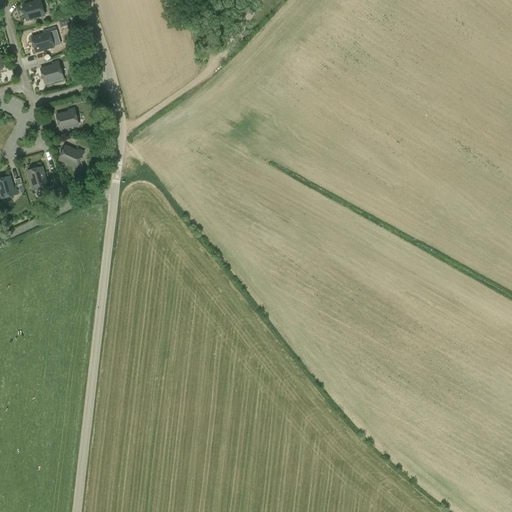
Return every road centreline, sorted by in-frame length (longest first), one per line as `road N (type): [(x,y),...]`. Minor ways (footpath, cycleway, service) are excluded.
road 1 (unclassified): [(76,511),(114,195)]
road 2 (unknown): [(120,125),(206,69),(213,41),(205,0)]
